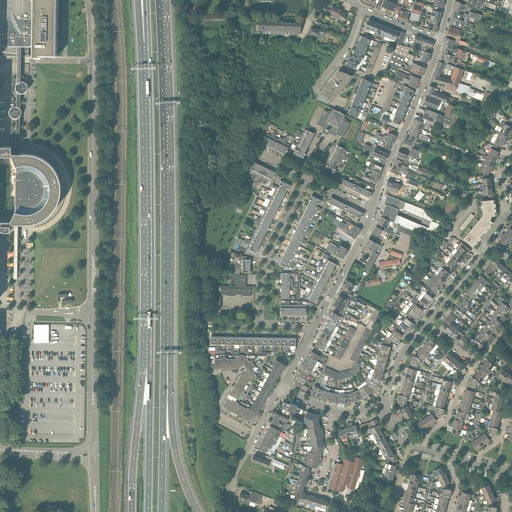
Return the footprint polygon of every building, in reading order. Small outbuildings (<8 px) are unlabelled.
[(33,0),(30,0),(0,0),(0,55),(17,56),(21,56),(22,46),(25,46),(25,52),(27,52),(28,52),(29,46),(32,46),(32,56),(57,57),(58,0),(33,0)] [(387,9),(390,2),(391,0),(390,0),(383,0),(381,6),(387,9)] [(410,7),(413,8),(415,1),(410,0),(406,0),(405,4),(410,6),(410,7)] [(435,0),(434,6),(442,8),(444,0),(435,0)] [(511,0),(455,0),(455,1),(467,5),(479,9),(482,1),(501,7),(498,14),(511,18),(511,0)] [(415,1),(413,8),(412,12),(421,14),(424,4),(420,2),(415,1)] [(453,10),(460,12),(460,10),(465,12),(467,5),(455,1),(453,10)] [(390,2),(387,9),(393,11),(396,4),(390,2)] [(407,22),(409,15),(404,13),(405,8),(397,5),(394,13),(398,14),(397,18),(407,22)] [(333,18),(343,21),(346,14),(340,13),(341,10),(332,7),(330,14),(334,16),(333,18)] [(430,20),(439,22),(441,12),(436,11),(434,16),(427,14),(426,16),(430,17),(430,20)] [(463,21),(467,22),(468,16),(469,14),(463,12),(462,14),(454,11),(452,17),(463,21)] [(421,14),(412,12),(409,20),(418,22),(421,14)] [(469,14),(468,16),(480,20),(482,15),(477,13),(476,14),(470,12),(469,14)] [(450,24),(462,28),(463,21),(452,17),(450,24)] [(365,29),(370,31),(374,22),(369,20),(369,19),(367,24),(365,23),(364,27),(365,28),(365,29)] [(430,19),(428,29),(431,30),(436,31),(439,22),(430,20),(430,19)] [(265,33),(297,34),(300,34),(301,23),(284,23),(284,21),(257,20),(257,24),(256,24),(255,32),(255,33),(265,33)] [(370,31),(375,33),(379,24),(374,22),(370,31)] [(375,33),(380,35),(384,26),(379,24),(375,33)] [(380,35),(385,37),(389,28),(384,26),(380,35)] [(460,40),(461,37),(463,32),(449,27),(448,31),(447,35),(453,37),(460,40)] [(324,35),(324,34),(325,30),(320,28),(319,31),(311,28),(309,33),(317,36),(317,37),(321,38),(322,34),(324,35)] [(385,37),(390,39),(394,30),(389,28),(385,37)] [(395,41),(399,32),(398,32),(394,30),(390,39),(395,41)] [(401,44),(405,33),(401,32),(399,36),(399,37),(398,39),(398,40),(397,42),(397,43),(401,44)] [(360,41),(369,45),(371,40),(362,36),(360,41)] [(415,49),(420,50),(424,39),(416,36),(413,44),(419,46),(419,47),(418,48),(416,47),(415,48),(415,49)] [(444,43),(456,48),(457,45),(458,43),(465,46),(466,43),(460,40),(453,37),(452,40),(446,37),(444,43)] [(425,48),(431,50),(433,42),(424,39),(420,50),(422,51),(423,49),(424,49),(425,48)] [(358,46),(367,50),(369,45),(360,41),(358,46)] [(394,52),(406,57),(414,60),(416,55),(409,53),(412,47),(401,44),(397,43),(396,44),(396,45),(395,47),(394,50),(394,49),(394,50),(394,52)] [(461,62),(462,59),(465,51),(456,48),(444,43),(441,52),(449,55),(450,51),(456,53),(453,61),(453,62),(456,63),(460,65),(461,62)] [(356,51),(364,55),(367,50),(358,46),(356,51)] [(421,61),(427,63),(430,53),(422,51),(420,50),(419,55),(420,55),(420,58),(421,59),(421,61)] [(352,56),(361,60),(363,60),(362,60),(364,55),(356,51),(355,53),(353,53),(352,56)] [(438,61),(447,64),(450,55),(449,55),(441,52),(438,61)] [(348,60),(357,64),(359,65),(359,64),(361,60),(352,56),(351,58),(350,57),(348,60)] [(345,65),(355,69),(356,69),(355,69),(357,64),(348,60),(348,62),(346,61),(345,65)] [(424,72),(426,68),(410,61),(408,65),(424,72)] [(435,70),(433,76),(432,81),(447,85),(457,88),(461,79),(462,79),(463,76),(462,75),(464,70),(447,64),(438,61),(436,66),(435,70)] [(422,76),(424,72),(408,65),(407,68),(409,70),(409,71),(422,76)] [(419,79),(412,76),(410,75),(410,76),(407,75),(402,73),(403,70),(401,69),(399,68),(396,74),(417,83),(419,79)] [(329,104),(340,91),(352,76),(338,71),(315,99),(329,104)] [(415,89),(417,83),(396,74),(395,74),(393,77),(395,77),(395,78),(407,83),(408,82),(409,83),(408,85),(415,89)] [(360,84),(370,87),(372,83),(372,82),(362,78),(360,84)] [(492,94),(496,85),(490,82),(485,90),(492,94)] [(457,88),(456,91),(461,93),(482,101),(494,106),(499,97),(485,91),(484,93),(471,88),(459,83),(457,88)] [(358,89),(367,92),(370,87),(360,84),(358,89)] [(403,92),(404,93),(412,96),(415,90),(405,86),(403,92)] [(426,95),(446,103),(448,97),(437,92),(438,89),(435,88),(430,86),(426,95)] [(356,94),(365,97),(367,92),(358,89),(356,94)] [(402,98),(410,102),(412,96),(404,93),(402,98)] [(354,99),(363,102),(365,97),(356,94),(354,99)] [(423,103),(437,109),(440,102),(426,96),(423,103)] [(399,104),(407,107),(410,102),(402,98),(399,104)] [(352,104),(361,107),(363,102),(354,99),(352,104)] [(350,109),(359,112),(361,107),(352,104),(350,109)] [(397,109),(405,113),(407,107),(399,104),(397,109)] [(438,114),(436,120),(450,126),(454,128),(456,128),(458,123),(456,122),(458,119),(457,118),(459,114),(456,113),(454,112),(456,107),(449,104),(445,113),(444,116),(438,114)] [(336,134),(343,137),(350,123),(346,121),(347,120),(344,118),(346,115),(340,113),(341,112),(339,111),(338,112),(333,109),(332,112),(329,111),(328,112),(324,110),(317,124),(324,128),(323,130),(335,136),(336,134)] [(350,109),(348,114),(357,118),(358,117),(357,117),(359,112),(350,109)] [(395,115),(402,118),(405,113),(397,109),(395,115)] [(393,121),(400,125),(402,118),(395,115),(393,121)] [(414,119),(422,123),(425,124),(427,120),(415,115),(414,119)] [(411,125),(420,129),(422,123),(414,119),(411,125)] [(502,128),(511,133),(511,131),(510,130),(511,127),(511,126),(511,123),(508,120),(505,119),(503,123),(502,122),(499,127),(502,128)] [(429,137),(420,133),(421,132),(419,131),(420,129),(411,125),(407,134),(409,134),(418,138),(427,142),(429,137)] [(510,135),(511,133),(502,128),(500,132),(497,130),(497,132),(507,137),(508,134),(510,135)] [(298,133),(311,140),(314,134),(309,132),(305,129),(303,133),(299,131),(298,133)] [(262,144),(268,146),(275,133),(275,132),(273,131),(271,136),(267,134),(262,144)] [(359,142),(363,143),(366,134),(359,132),(355,143),(359,145),(359,142)] [(386,143),(392,145),(396,136),(388,132),(386,137),(384,136),(383,138),(379,137),(378,139),(386,143)] [(497,138),(506,143),(507,141),(505,140),(507,137),(497,132),(496,133),(498,135),(497,138)] [(268,146),(274,149),(278,140),(275,138),(277,134),(275,133),(268,146)] [(308,145),(311,140),(298,133),(297,135),(301,137),(299,141),(308,145)] [(414,143),(421,146),(422,146),(423,144),(416,141),(418,138),(409,134),(407,134),(406,133),(404,139),(414,143)] [(274,149),(279,152),(286,139),(284,138),(282,141),(278,140),(274,149)] [(493,146),(498,149),(500,146),(502,147),(503,144),(505,145),(506,143),(497,138),(494,143),(493,146)] [(286,153),(287,150),(290,145),(286,143),(288,140),(286,139),(279,152),(285,155),(286,153)] [(296,147),(305,151),(308,145),(299,141),(297,144),(294,142),(293,144),(296,146),(296,147)] [(396,156),(404,160),(407,162),(409,156),(416,159),(417,158),(420,159),(423,152),(419,151),(421,146),(414,143),(412,148),(412,147),(408,155),(407,155),(398,151),(396,156)] [(388,154),(375,148),(364,144),(363,147),(356,145),(355,148),(385,161),(388,154)] [(0,222),(2,223),(2,225),(1,225),(0,225),(0,224),(0,230),(0,231),(1,231),(2,230),(2,229),(3,229),(3,231),(10,231),(10,230),(11,230),(11,224),(14,224),(15,238),(14,279),(17,279),(18,238),(18,224),(20,224),(29,224),(30,224),(32,223),(33,223),(35,223),(36,222),(38,222),(40,221),(42,220),(44,219),(45,218),(47,217),(48,216),(49,215),(51,213),(52,212),(53,211),(54,209),(55,209),(56,207),(56,206),(57,204),(58,203),(59,201),(59,199),(60,198),(60,196),(61,194),(61,192),(61,191),(61,190),(61,188),(61,186),(61,185),(61,183),(60,182),(60,181),(60,179),(59,179),(59,177),(58,175),(58,174),(57,173),(57,172),(56,171),(55,169),(54,168),(54,167),(52,166),(51,164),(50,163),(49,162),(47,161),(46,160),(44,159),(43,158),(41,157),(39,156),(37,155),(35,155),(34,154),(32,154),(30,154),(29,154),(28,153),(26,153),(20,153),(16,153),(12,153),(12,147),(11,147),(11,146),(4,146),(4,147),(3,146),(2,146),(1,146),(1,147),(1,150),(1,151),(1,152),(2,152),(3,152),(3,154),(0,153),(0,222)] [(334,151),(347,158),(348,156),(345,154),(347,150),(342,148),(337,146),(334,151)] [(489,153),(498,158),(499,156),(497,155),(499,152),(497,151),(498,149),(493,146),(491,148),(489,153)] [(305,155),(305,154),(304,153),(305,151),(296,147),(294,149),(296,150),(294,153),(303,158),(305,154),(305,155)] [(346,160),(347,158),(334,151),(332,157),(341,162),(343,158),(346,160)] [(497,160),(498,158),(489,153),(487,157),(485,155),(484,157),(494,162),(495,159),(497,160)] [(329,163),(332,164),(336,166),(342,169),(343,167),(339,165),(341,162),(332,157),(329,163)] [(384,165),(385,161),(374,157),(372,160),(380,163),(384,165)] [(484,163),(493,168),(494,166),(493,165),(494,162),(484,157),(483,158),(485,160),(484,163)] [(394,165),(409,171),(410,171),(407,169),(408,167),(405,166),(402,164),(403,162),(396,159),(394,165)] [(251,177),(253,178),(259,165),(253,162),(249,171),(252,173),(251,177)] [(381,172),(382,167),(374,164),(370,162),(368,167),(373,169),(381,172)] [(483,175),(489,174),(489,172),(490,169),(492,170),(493,168),(484,163),(481,168),(483,169),(482,171),(483,175)] [(369,180),(376,183),(380,172),(373,169),(360,164),(359,167),(367,170),(368,170),(372,172),(371,174),(369,173),(368,175),(366,174),(364,178),(369,180)] [(257,175),(260,177),(265,168),(259,165),(253,178),(255,179),(257,175)] [(409,174),(409,171),(394,165),(391,170),(398,173),(399,170),(402,172),(402,171),(409,174)] [(262,183),(264,184),(270,170),(265,168),(260,177),(264,179),(262,183)] [(271,182),(274,178),(276,173),(270,170),(264,184),(266,185),(268,181),(271,182)] [(482,184),(493,183),(493,181),(491,181),(490,178),(489,178),(489,174),(483,175),(479,176),(479,179),(482,179),(482,184)] [(337,182),(345,186),(348,181),(339,177),(337,182)] [(409,180),(408,184),(417,188),(419,184),(409,180)] [(279,188),(286,192),(287,189),(288,189),(289,189),(288,189),(290,185),(281,181),(279,184),(280,185),(279,185),(280,186),(279,188)] [(345,186),(353,190),(356,185),(348,181),(345,186)] [(386,190),(401,194),(401,193),(406,194),(408,187),(403,186),(387,181),(386,190)] [(283,197),(286,192),(279,188),(277,187),(276,187),(273,185),(272,187),(275,189),(274,192),(283,197)] [(353,190),(361,194),(364,189),(356,185),(353,190)] [(361,194),(369,198),(372,193),(364,189),(361,194)] [(492,189),(483,190),(484,195),(488,195),(488,198),(494,197),(494,192),(492,192),(492,189)] [(280,203),(283,197),(274,192),(272,196),(268,194),(267,196),(280,203)] [(278,208),(280,203),(267,196),(266,198),(270,200),(268,203),(278,208)] [(318,203),(319,204),(321,200),(312,196),(310,199),(309,200),(311,200),(309,203),(316,206),(317,203),(318,204),(318,203)] [(394,222),(397,215),(399,209),(397,209),(400,201),(390,197),(387,205),(386,205),(382,217),(390,221),(394,223),(394,222)] [(328,203),(336,206),(339,201),(331,198),(328,203)] [(449,198),(444,213),(452,216),(457,201),(449,198)] [(486,217),(490,220),(490,219),(491,218),(491,217),(491,216),(495,216),(495,212),(496,212),(495,204),(494,204),(493,200),(482,201),(482,205),(480,205),(480,209),(483,209),(483,215),(486,217)] [(336,206),(345,211),(347,206),(339,201),(336,206)] [(425,211),(425,210),(406,202),(403,209),(422,217),(425,211)] [(262,207),(275,214),(278,208),(268,203),(267,207),(263,205),(262,207)] [(306,208),(316,213),(318,209),(321,211),(322,209),(319,207),(316,206),(309,203),(306,208)] [(345,211),(353,214),(355,209),(347,206),(345,211)] [(272,219),(275,214),(262,207),(261,209),(264,211),(263,215),(272,219)] [(304,214),(317,220),(318,218),(314,216),(316,213),(306,208),(304,214)] [(353,214),(361,218),(363,213),(355,209),(353,214)] [(431,221),(428,228),(397,215),(394,222),(397,224),(399,225),(413,231),(416,232),(417,229),(436,237),(438,233),(438,232),(441,225),(441,226),(444,219),(425,211),(422,217),(431,221)] [(316,222),(317,220),(304,214),(301,220),(310,224),(312,221),(316,222)] [(460,228),(463,230),(474,216),(471,214),(460,228)] [(256,218),(270,225),(272,219),(263,215),(261,218),(257,216),(256,218)] [(491,226),(490,225),(492,222),(490,220),(486,217),(483,215),(478,221),(477,219),(474,223),(476,224),(473,227),(482,234),(484,232),(486,233),(491,226)] [(337,227),(343,229),(346,223),(341,221),(342,218),(337,216),(334,223),(338,225),(337,227)] [(385,229),(395,235),(396,233),(388,229),(390,225),(388,225),(390,221),(382,217),(381,216),(378,223),(386,228),(385,229)] [(267,230),(270,225),(256,218),(256,219),(253,217),(253,219),(259,222),(257,226),(267,230)] [(298,225),(311,231),(312,229),(309,227),(310,224),(301,220),(298,225)] [(342,231),(355,239),(361,230),(348,222),(342,231)] [(310,234),(311,231),(298,225),(296,231),(305,235),(307,232),(310,234)] [(411,236),(413,231),(399,225),(397,231),(411,236)] [(251,230),(264,236),(267,230),(257,226),(256,229),(249,226),(247,228),(251,230)] [(372,233),(378,237),(380,234),(382,236),(385,232),(394,237),(395,235),(385,229),(384,231),(376,226),(372,233)] [(476,245),(478,241),(481,238),(480,237),(482,234),(473,227),(471,230),(469,228),(466,232),(468,233),(463,239),(472,247),(475,244),(476,245)] [(261,241),(264,236),(251,230),(250,232),(254,234),(252,237),(261,241)] [(293,236),(306,242),(307,240),(303,239),(305,235),(296,231),(293,236)] [(501,235),(509,242),(510,241),(511,238),(511,237),(506,232),(504,234),(502,233),(501,235)] [(507,244),(509,242),(501,235),(499,237),(501,238),(499,240),(500,242),(498,244),(503,248),(505,246),(506,246),(507,244)] [(305,245),(306,242),(293,236),(290,242),(300,246),(301,243),(305,245)] [(245,240),(259,247),(261,241),(252,237),(250,240),(246,239),(245,240)] [(256,253),(259,247),(245,240),(245,241),(241,239),(240,241),(244,243),(248,245),(245,252),(251,254),(252,251),(256,253)] [(365,246),(373,251),(379,254),(382,247),(378,244),(369,239),(365,246)] [(287,247),(300,254),(301,252),(298,250),(300,246),(290,242),(287,247)] [(348,250),(340,245),(338,248),(337,248),(337,247),(330,242),(329,245),(325,243),(323,247),(326,248),(326,249),(333,253),(342,259),(348,250)] [(471,251),(470,250),(466,246),(464,249),(461,246),(463,244),(460,242),(458,245),(460,246),(457,251),(464,256),(466,254),(467,255),(471,251)] [(299,256),(300,254),(287,247),(285,253),(294,257),(296,254),(299,256)] [(389,255),(401,259),(403,253),(391,249),(390,253),(389,255)] [(379,254),(373,251),(371,255),(366,264),(367,264),(372,267),(377,258),(379,255),(379,254)] [(381,258),(386,260),(390,253),(385,251),(381,258)] [(462,259),(464,256),(457,251),(454,255),(462,261),(463,260),(462,259)] [(282,258),(295,265),(296,263),(292,261),(294,257),(285,253),(282,258)] [(460,263),(462,261),(454,255),(450,259),(457,265),(459,262),(460,263)] [(235,266),(250,266),(250,260),(246,260),(247,256),(240,256),(240,264),(235,264),(235,266)] [(294,266),(295,265),(282,258),(279,264),(288,269),(291,265),(294,266)] [(396,265),(401,265),(400,259),(379,262),(380,268),(382,267),(383,270),(392,268),(392,266),(396,265)] [(448,268),(453,272),(456,268),(455,267),(457,265),(450,259),(447,263),(450,266),(448,268)] [(320,263),(333,270),(336,264),(331,262),(326,260),(325,263),(321,261),(320,263)] [(497,266),(495,269),(494,270),(498,274),(504,266),(502,264),(502,263),(501,262),(497,266)] [(330,276),(333,270),(320,263),(319,265),(322,267),(320,271),(330,276)] [(498,274),(502,277),(508,270),(504,266),(498,274)] [(439,272),(446,278),(448,275),(449,277),(453,272),(448,268),(446,271),(443,268),(439,272)] [(386,281),(388,283),(398,272),(396,270),(386,281)] [(507,281),(511,276),(511,274),(511,273),(508,270),(502,277),(507,281)] [(314,274),(327,281),(330,276),(320,271),(319,274),(315,272),(314,274)] [(444,280),(446,278),(439,272),(436,276),(444,283),(445,281),(444,280)] [(282,286),(290,286),(290,274),(282,273),(281,283),(282,283),(282,286)] [(251,296),(251,291),(251,289),(248,289),(248,286),(246,286),(246,275),(230,274),(230,280),(236,281),(236,286),(212,286),(212,307),(221,307),(221,296),(236,296),(236,295),(242,295),(242,296),(251,296)] [(324,286),(327,281),(314,274),(313,276),(317,278),(315,282),(324,286)] [(442,285),(444,283),(436,276),(432,281),(439,286),(441,284),(442,285)] [(484,286),(488,282),(480,276),(477,280),(484,286)] [(375,285),(381,284),(379,278),(373,279),(367,280),(367,281),(365,282),(366,287),(368,286),(368,287),(375,285)] [(350,294),(356,298),(357,294),(351,291),(355,284),(347,280),(344,287),(347,289),(346,292),(350,294)] [(480,291),(484,286),(477,280),(473,285),(480,291)] [(430,290),(435,294),(438,290),(437,289),(439,286),(432,281),(429,285),(426,283),(425,286),(430,290)] [(321,292),(324,287),(324,286),(315,282),(313,285),(309,283),(308,285),(321,292)] [(318,297),(321,292),(308,285),(307,287),(311,289),(309,293),(318,297)] [(477,295),(480,291),(473,285),(469,289),(477,295)] [(281,299),(289,299),(290,286),(282,286),(282,289),(281,289),(281,299)] [(423,297),(431,303),(433,300),(434,299),(430,296),(432,293),(426,289),(424,291),(426,293),(423,297)] [(473,299),(477,295),(469,289),(466,293),(473,299)] [(305,299),(306,298),(315,303),(318,297),(309,293),(307,296),(304,294),(301,299),(305,299)] [(470,304),(473,299),(466,293),(462,298),(464,300),(470,304)] [(336,300),(345,305),(348,307),(351,301),(355,303),(358,299),(356,298),(350,294),(347,300),(339,295),(336,300)] [(428,306),(431,303),(423,297),(420,301),(418,299),(416,301),(422,306),(423,304),(427,307),(428,305),(428,306)] [(348,307),(345,305),(336,300),(334,305),(341,309),(341,310),(345,313),(348,307)] [(460,304),(468,310),(471,305),(470,304),(464,300),(460,304)] [(413,309),(420,316),(422,313),(423,311),(420,308),(422,306),(416,301),(414,303),(416,305),(413,309)] [(511,307),(507,303),(505,305),(502,302),(498,306),(506,312),(507,310),(508,311),(511,307)] [(464,314),(468,310),(460,304),(457,308),(464,314)] [(503,315),(506,312),(498,306),(495,311),(503,317),(504,316),(503,315)] [(460,319),(464,314),(457,308),(453,313),(460,319)] [(366,327),(372,331),(382,312),(375,309),(366,327)] [(418,318),(420,316),(413,309),(409,313),(407,311),(405,313),(411,318),(413,316),(417,319),(418,318)] [(350,320),(352,316),(345,313),(341,310),(338,315),(350,320)] [(493,317),(500,323),(498,321),(500,319),(501,320),(503,317),(495,311),(491,316),(493,317)] [(330,317),(338,321),(341,323),(343,318),(332,312),(331,315),(330,317)] [(402,321),(410,328),(412,325),(413,324),(409,320),(411,318),(405,313),(403,316),(405,318),(402,321)] [(335,326),(338,321),(330,317),(329,317),(330,317),(328,320),(327,322),(335,326)] [(498,325),(500,323),(493,317),(489,321),(497,328),(499,326),(498,325)] [(407,330),(410,328),(402,321),(399,326),(397,324),(395,326),(401,331),(402,328),(406,332),(407,330)] [(496,330),(497,328),(489,321),(486,326),(493,332),(495,329),(496,330)] [(333,331),(335,326),(327,322),(326,325),(326,324),(325,327),(333,331)] [(451,324),(450,325),(448,327),(446,325),(442,330),(446,333),(447,332),(449,334),(455,327),(451,324)] [(49,325),(34,325),(34,343),(49,343),(49,325)] [(392,334),(399,340),(402,337),(401,337),(402,336),(399,333),(401,331),(395,326),(393,328),(395,330),(392,334)] [(482,330),(490,337),(492,335),(491,334),(493,332),(486,326),(482,330)] [(330,336),(333,331),(325,327),(324,327),(325,327),(323,329),(322,331),(324,332),(330,336)] [(453,338),(459,331),(455,327),(449,334),(453,338)] [(488,339),(490,337),(482,330),(478,335),(485,341),(487,338),(488,339)] [(328,341),(330,336),(324,332),(322,331),(322,332),(321,334),(320,336),(328,341)] [(460,343),(465,338),(463,336),(464,335),(459,331),(453,338),(458,342),(458,341),(460,343)] [(381,344),(388,346),(390,343),(392,341),(396,344),(397,343),(399,340),(392,334),(388,338),(386,336),(383,340),(381,344)] [(475,339),(483,346),(485,344),(484,343),(485,341),(478,335),(475,339)] [(325,345),(328,341),(320,336),(319,336),(320,337),(318,339),(317,341),(325,345)] [(433,348),(436,344),(429,339),(427,341),(426,340),(425,342),(433,348)] [(481,348),(483,346),(475,339),(471,344),(478,350),(480,347),(481,348)] [(323,350),(325,345),(317,341),(316,344),(314,346),(315,346),(323,350)] [(339,346),(346,350),(348,345),(341,342),(339,346)] [(429,353),(433,348),(425,342),(423,344),(424,345),(422,348),(429,353)] [(346,350),(339,346),(337,351),(343,355),(346,350)] [(426,357),(429,353),(422,348),(420,350),(419,349),(418,351),(426,357)] [(309,356),(317,361),(320,356),(312,352),(311,351),(310,354),(309,356)] [(422,362),(426,357),(418,351),(416,353),(417,354),(415,356),(422,362)] [(443,360),(448,364),(453,357),(448,354),(443,360)] [(242,365),(243,365),(245,359),(245,356),(236,355),(236,360),(232,359),(231,369),(236,370),(237,367),(238,367),(242,365)] [(314,366),(317,361),(309,356),(307,359),(308,359),(306,361),(314,366)] [(410,368),(417,370),(418,366),(421,362),(422,362),(415,356),(414,356),(411,360),(412,361),(410,363),(411,364),(410,368)] [(448,364),(452,368),(457,361),(453,357),(448,364)] [(219,368),(223,368),(223,358),(220,358),(220,359),(214,359),(214,369),(219,369),(219,368)] [(227,369),(231,369),(232,359),(227,359),(227,358),(223,358),(223,368),(227,369)] [(279,368),(282,363),(278,361),(279,359),(277,358),(276,360),(273,364),(274,365),(279,368)] [(245,368),(253,364),(251,360),(249,362),(248,359),(245,359),(243,365),(245,368)] [(491,370),(494,366),(494,365),(487,360),(484,364),(491,370)] [(312,371),(314,366),(306,361),(305,363),(304,366),(303,366),(312,371)] [(457,361),(452,368),(457,371),(462,364),(457,361)] [(255,378),(256,376),(256,375),(253,373),(255,371),(253,369),(255,367),(253,364),(245,368),(248,372),(247,373),(242,376),(242,377),(248,381),(252,383),(254,380),(255,378)] [(487,374),(491,370),(484,364),(480,369),(487,374)] [(280,374),(282,370),(279,368),(274,365),(272,370),(280,374)] [(374,371),(384,374),(383,374),(384,370),(385,368),(375,365),(374,371)] [(309,375),(312,371),(303,366),(302,368),(301,370),(301,371),(309,375)] [(417,370),(410,368),(408,368),(406,373),(415,376),(417,370)] [(484,378),(487,374),(480,369),(477,373),(484,378)] [(497,376),(502,379),(507,373),(502,369),(497,376)] [(277,378),(280,374),(272,370),(270,374),(277,378)] [(306,380),(309,375),(301,371),(299,373),(300,373),(298,375),(306,380)] [(372,375),(372,376),(381,380),(382,376),(382,377),(384,374),(374,371),(372,375)] [(413,382),(415,376),(406,373),(405,379),(413,382)] [(480,383),(484,378),(477,373),(473,378),(480,383)] [(502,379),(506,383),(511,376),(507,373),(502,379)] [(275,383),(277,378),(270,374),(267,379),(275,383)] [(304,385),(306,380),(298,375),(297,377),(297,378),(296,380),(295,380),(304,385)] [(246,385),(248,381),(242,377),(240,376),(237,380),(246,385)] [(370,380),(378,385),(380,382),(381,380),(372,376),(370,380)] [(479,384),(480,383),(473,378),(472,377),(469,381),(470,382),(468,384),(469,385),(476,387),(479,383),(479,384)] [(272,387),(275,383),(267,379),(265,383),(272,387)] [(234,388),(243,393),(245,390),(244,389),(246,385),(237,380),(235,384),(236,384),(234,388)] [(301,390),(304,385),(295,380),(294,382),(293,385),(301,390)] [(378,386),(378,385),(370,380),(367,384),(374,391),(376,388),(378,386)] [(262,388),(270,392),(272,387),(265,383),(262,388)] [(374,391),(367,384),(363,387),(369,395),(369,394),(372,392),(372,393),(374,391)] [(463,395),(473,397),(475,392),(474,392),(476,387),(469,385),(468,390),(466,389),(465,392),(464,392),(463,395)] [(313,396),(315,397),(319,388),(314,386),(312,390),(311,392),(310,395),(313,396)] [(367,396),(369,395),(363,387),(358,390),(364,399),(364,398),(367,396)] [(243,393),(234,388),(232,391),(231,391),(229,395),(238,400),(241,395),(242,396),(243,393)] [(268,396),(270,392),(262,388),(260,392),(268,396)] [(320,399),(324,390),(319,388),(315,397),(316,397),(318,398),(320,399)] [(326,401),(329,392),(324,390),(320,399),(321,399),(323,400),(326,401)] [(361,399),(364,399),(358,390),(354,392),(357,401),(358,401),(358,400),(361,399)] [(265,401),(268,396),(260,392),(257,396),(265,401)] [(329,402),(332,402),(334,393),(329,392),(326,401),(329,401),(329,402)] [(355,401),(357,401),(354,392),(349,393),(349,394),(351,403),(351,402),(355,401)] [(494,398),(502,401),(503,398),(504,398),(505,395),(495,393),(494,398)] [(402,408),(407,405),(406,403),(408,398),(409,398),(400,395),(399,395),(397,400),(399,400),(398,403),(399,403),(402,408)] [(463,400),(471,403),(473,397),(463,395),(462,397),(464,397),(463,400)] [(263,405),(265,401),(257,396),(255,401),(263,405)] [(227,409),(230,411),(235,401),(232,400),(232,401),(227,398),(222,407),(226,409),(227,409)] [(492,404),(502,407),(503,404),(501,404),(502,401),(494,398),(492,404)] [(233,413),(237,416),(242,407),(238,404),(239,403),(235,401),(230,411),(234,413),(233,413)] [(260,410),(263,405),(255,401),(252,406),(260,410)] [(287,410),(291,412),(294,404),(290,403),(290,404),(284,401),(282,405),(288,408),(287,410)] [(291,412),(292,413),(293,413),(294,411),(302,414),(303,410),(298,407),(298,406),(294,404),(291,412)] [(493,410),(501,413),(502,412),(499,411),(500,409),(501,409),(502,407),(492,404),(490,410),(493,410)] [(403,414),(410,410),(407,405),(402,408),(400,409),(403,414)] [(457,411),(466,414),(468,414),(470,408),(460,405),(459,408),(460,408),(460,411),(457,410),(457,411)] [(242,417),(245,419),(250,410),(247,408),(246,409),(242,407),(237,416),(241,418),(242,417)] [(442,414),(443,414),(444,409),(443,409),(435,407),(436,407),(434,412),(432,413),(436,419),(440,416),(441,417),(442,414)] [(250,410),(245,419),(249,421),(249,422),(253,424),(257,415),(252,412),(253,411),(250,410)] [(405,420),(413,415),(410,410),(403,414),(405,420)] [(308,426),(319,424),(318,420),(319,419),(318,415),(314,413),(313,414),(307,411),(303,422),(305,423),(307,424),(308,426)] [(276,425),(278,426),(284,417),(276,413),(271,422),(276,425)] [(434,423),(436,421),(437,421),(436,419),(432,413),(427,417),(432,425),(435,424),(434,423)] [(490,421),(498,424),(500,418),(491,416),(490,421)] [(430,427),(432,425),(427,417),(422,420),(427,427),(430,426),(430,427)] [(424,429),(427,427),(422,420),(417,423),(423,432),(425,430),(424,429)] [(358,432),(360,431),(359,425),(356,426),(356,425),(353,426),(352,422),(349,423),(353,436),(358,434),(358,432)] [(347,437),(353,436),(349,423),(347,423),(348,427),(344,428),(345,429),(347,438),(347,437)] [(309,437),(310,441),(321,438),(323,438),(322,436),(323,435),(322,431),(321,428),(320,428),(319,424),(308,426),(309,428),(307,429),(308,433),(306,433),(306,436),(307,438),(309,437)] [(372,434),(381,430),(379,427),(380,426),(379,424),(372,428),(370,429),(372,434)] [(268,430),(275,434),(279,436),(281,431),(278,430),(270,426),(268,430)] [(495,434),(496,434),(498,429),(497,429),(488,426),(488,427),(489,427),(488,432),(485,433),(489,439),(493,436),(495,436),(495,434)] [(461,430),(453,427),(451,433),(459,435),(461,430)] [(341,440),(347,438),(345,429),(342,430),(341,428),(336,430),(337,436),(340,435),(341,440)] [(273,439),(275,434),(268,430),(265,435),(273,439)] [(372,434),(375,439),(387,433),(385,431),(382,432),(381,430),(372,434)] [(378,444),(386,440),(384,437),(388,435),(387,433),(375,439),(378,444)] [(490,441),(489,439),(485,433),(480,436),(485,444),(490,441)] [(271,443),(273,439),(265,435),(263,439),(271,443)] [(480,447),(485,444),(480,436),(475,440),(480,447)] [(324,451),(325,447),(324,443),(322,444),(322,441),(321,438),(310,441),(312,447),(311,451),(321,454),(322,450),(324,451)] [(268,448),(271,443),(263,439),(260,444),(268,448)] [(378,444),(380,449),(392,443),(391,441),(387,443),(386,440),(378,444)] [(475,450),(480,447),(475,440),(470,443),(475,450)] [(383,454),(391,450),(390,447),(393,445),(392,443),(380,449),(383,454)] [(266,453),(268,448),(260,444),(258,448),(266,453)] [(389,458),(390,460),(396,457),(394,452),(393,453),(391,450),(383,454),(386,460),(389,458)] [(305,455),(304,457),(304,459),(306,460),(305,464),(317,468),(318,465),(319,466),(320,462),(322,458),(320,458),(321,454),(311,451),(310,452),(309,452),(308,456),(305,455)] [(251,461),(267,467),(269,462),(262,459),(262,460),(253,456),(251,461)] [(330,488),(335,490),(337,490),(337,491),(343,491),(345,485),(347,485),(347,488),(349,488),(348,488),(354,489),(357,481),(358,479),(357,478),(358,475),(359,475),(359,472),(363,460),(357,458),(355,457),(354,462),(344,459),(342,464),(337,464),(335,470),(336,471),(336,473),(334,473),(330,488)] [(272,464),(283,469),(286,464),(274,459),(272,464)] [(396,466),(397,463),(390,461),(389,464),(388,463),(386,468),(399,472),(399,470),(396,469),(397,466),(396,466)] [(437,475),(444,472),(443,469),(444,469),(443,466),(434,470),(437,475)] [(394,474),(398,475),(399,472),(386,468),(384,474),(393,477),(394,474)] [(439,481),(448,477),(447,474),(446,475),(444,472),(437,475),(439,481)] [(410,479),(418,482),(420,476),(412,473),(410,479)] [(383,480),(387,481),(386,484),(392,486),(394,480),(392,480),(393,477),(384,474),(383,480)] [(447,483),(449,483),(448,480),(449,479),(448,477),(439,481),(442,486),(447,483)] [(450,497),(451,491),(450,491),(451,488),(449,488),(447,483),(442,486),(443,489),(441,493),(440,493),(440,494),(449,496),(450,497)] [(407,490),(415,493),(417,487),(409,484),(407,490)] [(483,493),(491,490),(488,484),(480,488),(483,493)] [(295,496),(294,498),(297,499),(300,500),(302,493),(303,493),(303,491),(302,491),(303,488),(296,486),(293,496),(295,496)] [(405,496),(414,498),(415,493),(407,490),(405,496)] [(485,499),(493,495),(491,490),(483,493),(485,499)] [(239,497),(255,503),(254,504),(258,506),(258,504),(260,505),(263,495),(251,491),(249,496),(241,492),(239,497)] [(459,497),(469,500),(471,494),(462,492),(461,495),(460,495),(459,497)] [(493,501),(495,500),(493,495),(485,499),(488,504),(493,501)] [(459,503),(467,505),(469,500),(459,497),(459,500),(460,500),(459,503)] [(437,505),(446,507),(447,502),(439,499),(437,505)] [(405,507),(413,510),(415,504),(412,504),(404,501),(404,502),(405,502),(404,504),(405,504),(405,507)] [(496,511),(497,509),(496,509),(497,506),(496,506),(493,501),(488,504),(489,507),(488,507),(487,511),(488,511),(496,511)]
